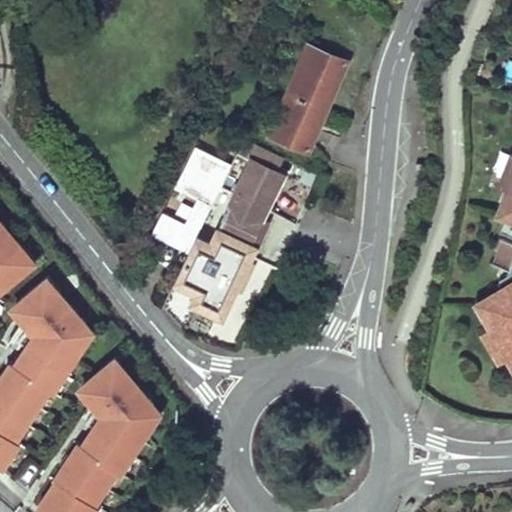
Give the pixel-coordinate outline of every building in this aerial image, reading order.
[(311,37),(270,125),(306,143),(347,54),(311,37)] [(259,225),(284,172),(275,167),(283,153),(247,135),(240,149),(253,156),(213,238),(252,257),(265,228),(259,225)] [(231,160),(197,143),(176,184),(199,195),(187,220),(164,209),(154,230),(189,248),(231,160)] [(511,164),(511,167),(511,171),(499,204),(511,209),(511,164)] [(0,290),(30,266),(16,249),(22,244),(0,217),(0,290)] [(511,233),(504,230),(495,255),(510,261),(511,262),(511,258),(511,233)] [(36,261),(22,244),(16,249),(30,266),(36,261)] [(511,258),(511,262),(510,261),(508,266),(501,271),(500,274),(503,279),(511,274),(511,258)] [(205,279),(183,269),(176,284),(198,294),(205,279)] [(511,351),(511,274),(503,279),(478,294),(498,328),(496,329),(507,349),(510,347),(511,351)] [(48,276),(15,304),(27,317),(30,320),(50,332),(46,338),(36,331),(27,345),(15,363),(12,361),(0,378),(0,465),(4,467),(20,442),(16,440),(50,390),(53,392),(86,343),(77,337),(87,322),(70,302),(65,306),(54,294),(60,289),(48,276)] [(65,306),(70,302),(60,289),(54,294),(65,306)] [(50,332),(30,320),(18,339),(27,345),(36,331),(46,338),(50,332)] [(77,337),(86,343),(94,330),(87,322),(77,337)] [(127,370),(116,356),(83,384),(93,397),(100,401),(118,413),(115,419),(104,412),(94,426),(82,443),(79,441),(55,478),(56,479),(39,506),(48,511),(95,511),(99,508),(96,506),(118,470),(121,472),(154,423),(145,417),(154,402),(138,382),(132,387),(122,374),(127,370)] [(138,382),(127,370),(122,374),(132,387),(138,382)] [(118,413),(100,401),(86,421),(94,426),(104,412),(115,419),(118,413)] [(145,417),(154,423),(162,411),(154,402),(145,417)]
